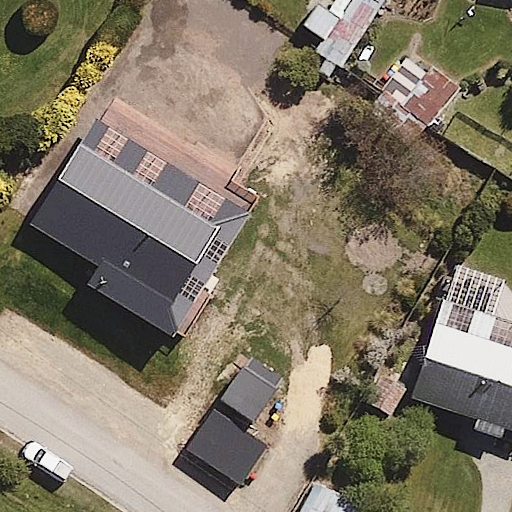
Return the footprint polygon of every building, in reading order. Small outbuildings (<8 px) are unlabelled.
[(315,0),(298,24),(323,42),(316,53),(336,67),(384,0),(315,0)] [(231,46),(190,19),(172,46),(161,39),(82,159),(124,188),(143,159),(218,208),(265,137),(273,142),(289,119),(268,105),(274,97),(221,62),(231,46)] [(408,153),(462,86),(414,47),(360,114),(408,153)] [(511,318),(449,296),(423,365),(415,363),(402,401),(468,425),(464,435),(505,450),(508,439),(511,440),(511,318)] [(209,402),(177,440),(235,488),(267,449),(209,402)] [(308,473),(282,511),(359,511),(363,507),(308,473)]
